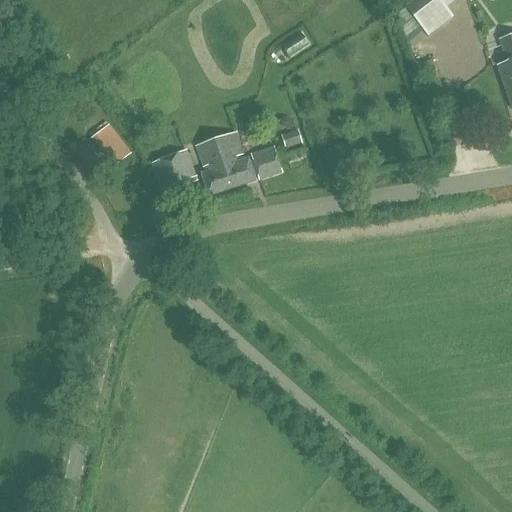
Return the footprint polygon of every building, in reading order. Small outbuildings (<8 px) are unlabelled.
[(426,36),(451,16),(444,8),(454,0),(413,0),(404,7),(422,31),(426,36)] [(511,44),(502,48),(507,64),(498,67),(511,108),(511,44)] [(108,126),(93,139),(114,166),(130,154),(108,126)] [(245,159),(243,152),(237,134),(196,147),(204,172),(201,173),(209,197),(282,173),(274,150),(245,159)] [(164,206),(202,193),(187,152),(149,166),(164,206)]
